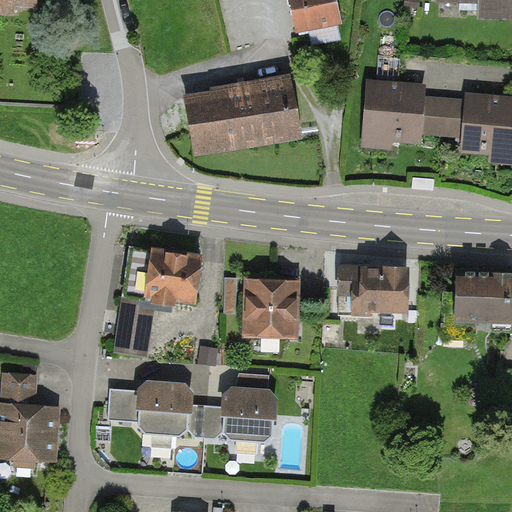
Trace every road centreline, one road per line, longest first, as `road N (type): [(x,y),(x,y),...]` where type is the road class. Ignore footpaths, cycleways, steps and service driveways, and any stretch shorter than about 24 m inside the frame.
road 1 (secondary): [(130,195),(511,236)]
road 2 (residential): [(80,479),(435,507)]
road 3 (residential): [(111,193),(80,479)]
road 4 (residential): [(272,39),(245,61),(136,94)]
